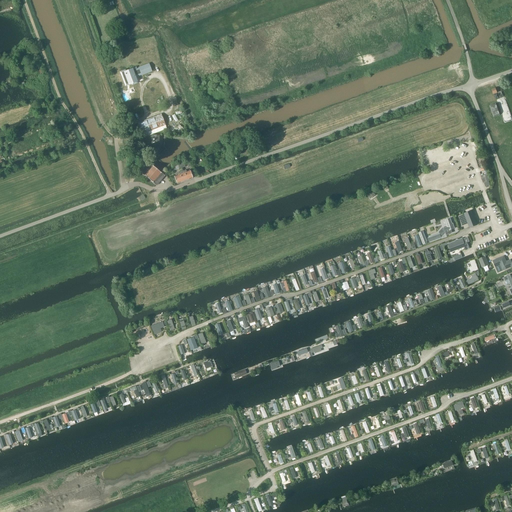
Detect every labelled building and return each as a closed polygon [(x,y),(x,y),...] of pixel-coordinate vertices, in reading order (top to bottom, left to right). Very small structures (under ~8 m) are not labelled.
[(125,74),(130,86),(133,85),(138,83),(134,71),(125,74)] [(489,106),(493,117),(499,115),(496,104),(489,106)] [(139,123),(142,133),(165,125),(161,115),(139,123)] [(165,175),(150,163),(141,174),(156,186),(165,175)] [(184,171),(187,180),(192,178),(190,170),(186,172),(186,170),(184,171)] [(187,180),(184,171),(179,173),(182,182),(187,180)] [(182,182),(179,173),(177,174),(178,175),(174,176),(177,184),(182,182)] [(489,181),(486,174),(480,176),(483,183),(489,181)] [(464,215),(462,216),(465,225),(468,224),(469,228),(477,225),(472,211),(464,214),(464,215)] [(462,239),(448,244),(451,251),(465,246),(466,249),(468,248),(466,242),(464,243),(462,239)] [(485,256),(478,259),(482,268),(489,265),(485,256)] [(506,262),(503,256),(493,261),(495,266),(500,265),(502,270),(511,266),(511,264),(510,260),(506,262)] [(280,304),(274,306),(277,314),(283,311),(280,304)] [(271,307),(265,310),(268,317),(274,315),(271,307)] [(248,324),(255,322),(252,314),(246,316),(248,324)] [(321,351),(319,345),(310,348),(311,352),(313,351),(314,354),(321,351)] [(207,360),(202,362),(205,370),(210,367),(211,368),(213,367),(210,360),(208,361),(207,360)] [(278,360),(270,363),(272,370),(277,368),(277,367),(280,366),(278,360)] [(462,401),(457,403),(458,404),(454,405),(456,410),(465,407),(462,401)] [(453,465),(452,461),(442,464),(444,469),(453,465)]
